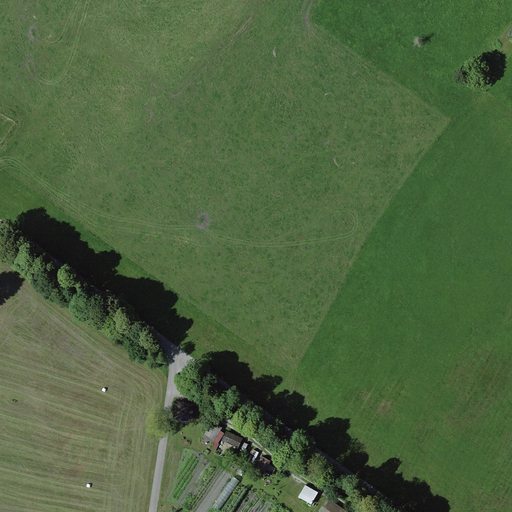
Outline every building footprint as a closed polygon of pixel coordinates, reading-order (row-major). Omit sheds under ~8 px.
[(195,406),(177,402),(173,420),(191,423),(195,406)] [(212,423),(203,438),(213,445),(223,429),(212,423)] [(227,431),(222,441),(239,449),(244,439),(227,431)] [(260,460),(256,469),(272,478),(276,470),(260,460)] [(307,486),(299,496),(310,506),(319,495),(307,486)] [(347,511),(328,499),(319,511),(347,511)]
